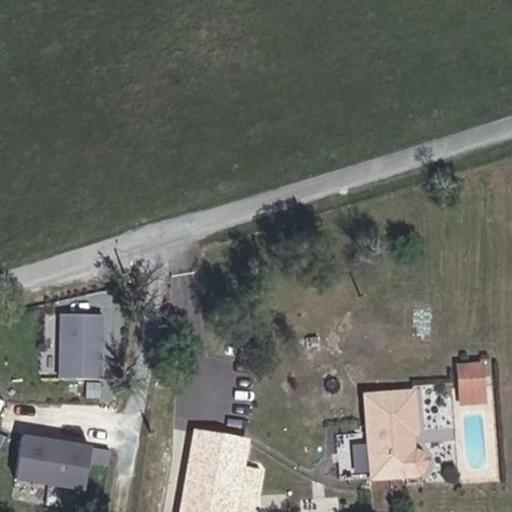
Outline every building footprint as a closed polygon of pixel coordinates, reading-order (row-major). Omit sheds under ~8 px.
[(58,312),(56,377),(100,378),(102,313),(58,312)] [(484,360),(456,362),(458,404),(486,402),(484,360)] [(414,449),(407,393),(362,398),(373,476),(423,474),(435,464),(434,450),(427,450),(428,448),(414,449)] [(14,432),(6,477),(88,492),(93,463),(107,466),(110,449),(14,432)] [(194,434),(179,511),(226,511),(239,441),(194,434)]
